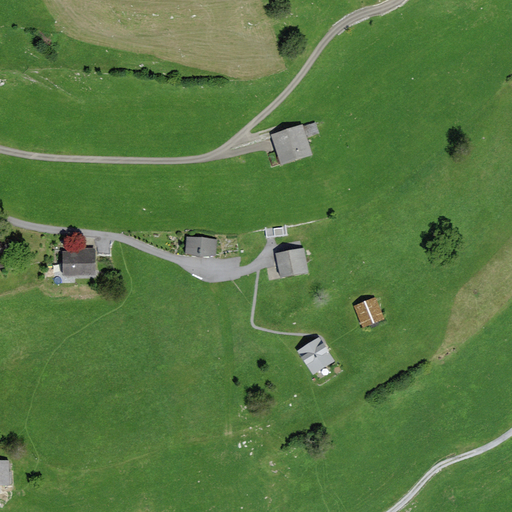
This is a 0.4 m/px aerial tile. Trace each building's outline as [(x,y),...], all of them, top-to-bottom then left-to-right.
[(301,129),(272,138),(281,165),(310,156),(301,129)] [(217,238),(188,237),(188,254),(216,256),(217,238)] [(304,249),(276,253),(280,279),(308,275),(304,249)] [(96,252),(65,253),(66,279),(97,278),(96,252)] [(380,300),(357,309),(363,324),(386,315),(380,300)] [(323,337),(302,350),(316,374),(338,361),(323,337)] [(13,462),(0,462),(0,487),(13,488),(13,462)]
